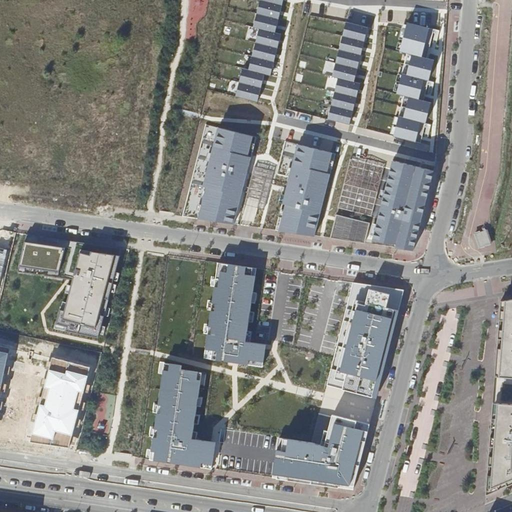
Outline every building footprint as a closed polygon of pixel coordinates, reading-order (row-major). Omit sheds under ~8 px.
[(236,96),(258,102),(265,74),(271,76),(281,34),(275,32),(283,0),(260,0),(253,27),(259,29),(249,70),(243,68),(236,96)] [(350,125),(360,83),(354,82),(368,27),(347,22),(332,77),(338,78),(328,119),(350,125)] [(431,102),(419,99),(424,80),(429,81),(434,60),(427,58),(422,57),(430,28),(407,22),(400,52),(407,53),(397,94),(404,95),(394,136),(416,142),(421,122),(426,123),(431,102)] [(434,33),(434,29),(430,28),(422,57),(427,58),(434,33)] [(313,30),(294,107),(310,111),(329,33),(313,30)] [(428,84),(429,81),(424,80),(419,99),(424,101),(428,84)] [(425,127),(426,123),(421,122),(416,142),(421,143),(425,127)] [(253,136),(225,129),(224,134),(217,132),(203,186),(207,187),(200,213),(205,214),(226,217),(236,218),(251,157),(248,156),(253,136)] [(283,156),(294,158),(298,142),(286,140),(283,156)] [(327,173),(333,153),(305,146),(304,151),(297,149),(282,203),(286,204),(280,226),(316,231),(331,174),(327,173)] [(381,180),(384,168),(351,159),(348,171),(381,180)] [(414,250),(434,171),(393,160),(373,240),(396,244),(395,247),(414,250)] [(378,192),(344,184),(338,208),(372,216),(378,192)] [(234,224),(236,218),(226,217),(205,214),(200,213),(198,219),(234,224)] [(315,236),(316,231),(280,226),(279,231),(315,236)] [(39,236),(26,234),(17,272),(72,280),(71,286),(69,294),(66,303),(64,310),(60,309),(56,324),(66,327),(66,331),(98,338),(99,334),(102,326),(111,292),(113,284),(114,280),(116,272),(122,248),(57,239),(56,242),(38,239),(39,236)] [(207,334),(204,358),(263,367),(266,344),(249,342),(246,341),(247,334),(248,322),(250,311),(251,303),(253,292),(255,276),(252,275),(253,268),(218,262),(215,279),(214,287),(212,303),(211,310),(208,327),(207,334)] [(353,282),(327,385),(376,398),(404,290),(353,282)] [(511,299),(501,301),(496,368),(500,369),(499,377),(511,378),(511,299)] [(0,393),(10,348),(0,345),(0,393)] [(90,368),(53,358),(30,442),(69,448),(90,368)] [(153,437),(150,460),(212,469),(216,442),(196,439),(192,439),(193,431),(194,426),(195,417),(197,406),(198,397),(202,372),(181,369),(182,365),(164,363),(158,405),(157,413),(154,429),(153,437)] [(511,483),(511,404),(497,403),(496,418),(492,417),(486,495),(511,483)] [(311,443),(278,437),(272,478),(353,490),(370,424),(332,414),(332,416),(319,413),(311,443)]
